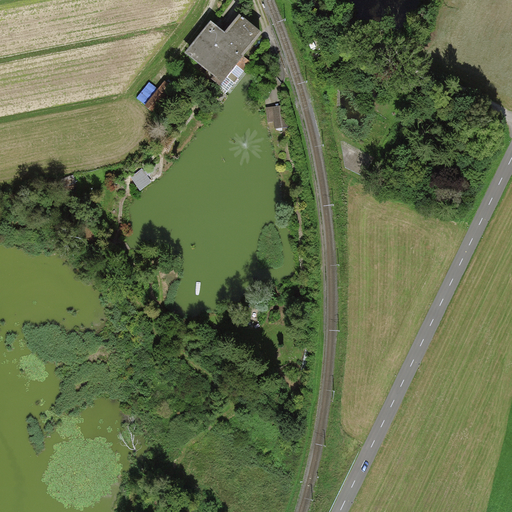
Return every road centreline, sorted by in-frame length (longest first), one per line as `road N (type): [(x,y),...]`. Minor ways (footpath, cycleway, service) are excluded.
road 1 (tertiary): [(339,511),(511,158)]
road 2 (track): [(309,0),(360,48),(511,118)]
